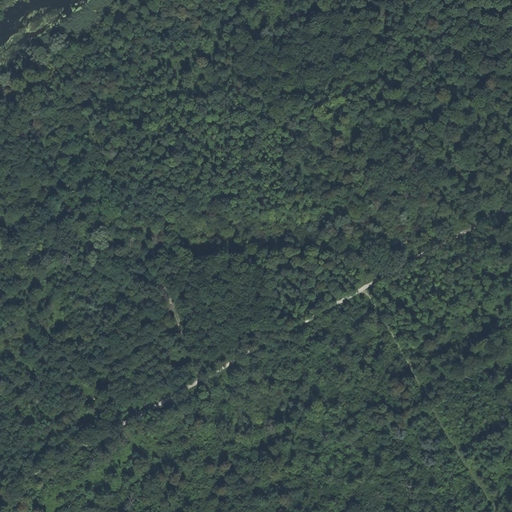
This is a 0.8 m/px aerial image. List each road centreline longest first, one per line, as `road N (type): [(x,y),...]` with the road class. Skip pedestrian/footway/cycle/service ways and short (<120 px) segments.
road 1 (track): [(0,486),(511,204)]
road 2 (track): [(199,381),(130,263)]
road 3 (track): [(311,176),(365,286)]
